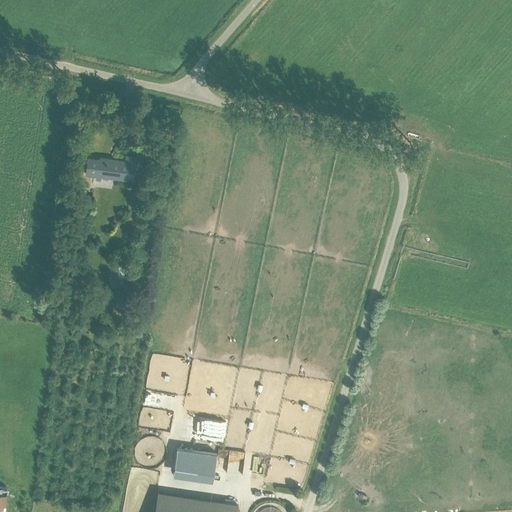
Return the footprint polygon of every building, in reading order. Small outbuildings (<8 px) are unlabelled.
[(141,172),(143,159),(125,157),(124,162),(100,159),(97,179),(99,179),(100,175),(132,179),(133,171),(141,172)] [(124,265),(114,265),(114,285),(124,285),(124,265)] [(141,338),(143,325),(137,324),(135,337),(141,338)] [(177,447),(174,467),(214,473),(217,453),(177,447)] [(158,492),(154,511),(236,511),(238,504),(158,492)]
